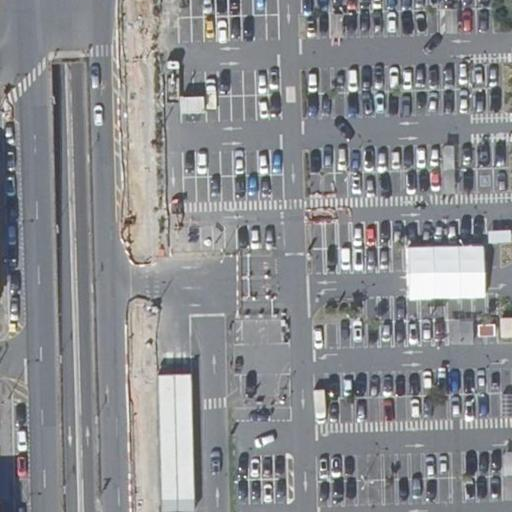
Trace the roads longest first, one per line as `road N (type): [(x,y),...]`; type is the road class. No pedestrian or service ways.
road 1 (primary): [(119,511),(103,0)]
road 2 (primary): [(31,0),(41,358)]
road 3 (primary): [(41,358),(45,511)]
